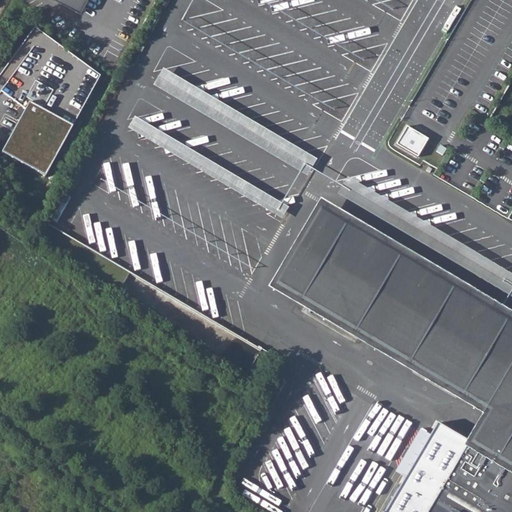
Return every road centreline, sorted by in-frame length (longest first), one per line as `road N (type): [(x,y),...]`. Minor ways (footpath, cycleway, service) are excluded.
road 1 (unknown): [(316,189),(511,304)]
road 2 (unknown): [(303,504),(252,488),(250,479),(262,442),(312,362)]
